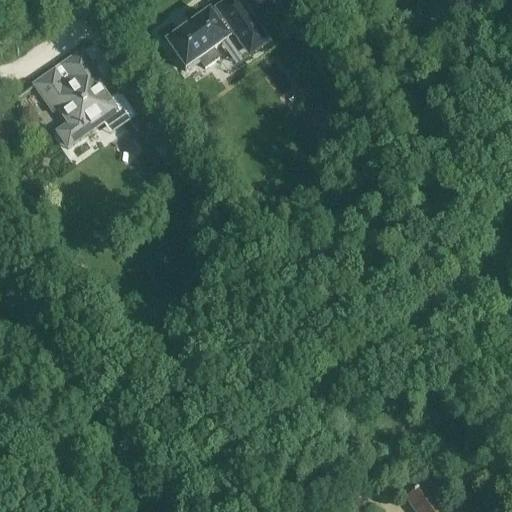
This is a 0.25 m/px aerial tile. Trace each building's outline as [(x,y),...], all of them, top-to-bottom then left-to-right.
[(167,45),(165,47),(167,49),(183,71),(182,71),(184,73),(186,72),(198,63),(204,71),(218,61),(212,53),(224,44),(225,44),(227,43),(226,42),(232,37),(241,50),(261,36),(235,0),(230,0),(214,12),(215,13),(208,17),(208,16),(206,18),(192,28),(181,36),(167,46),(167,45)] [(55,134),(67,151),(86,137),(84,134),(115,112),(96,85),(112,74),(94,47),(83,55),(82,53),(60,68),(62,70),(56,74),(54,72),(33,87),(45,104),(49,101),(67,126),(55,134)] [(191,130),(213,162),(227,152),(204,121),(191,130)] [(166,130),(162,132),(156,123),(153,122),(149,123),(147,125),(146,130),(147,132),(152,139),(149,141),(162,161),(179,150),(166,130)] [(405,501),(413,511),(441,511),(424,487),(405,501)]
